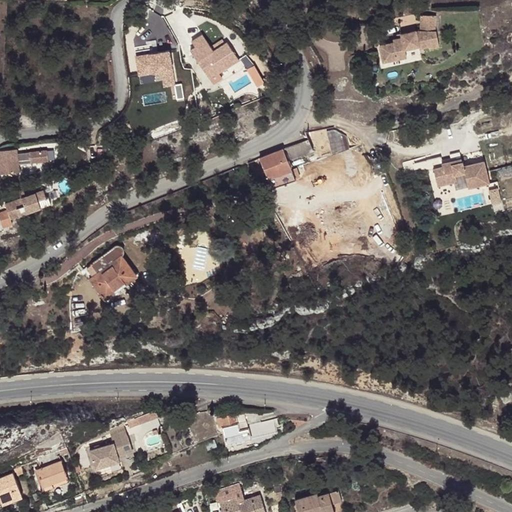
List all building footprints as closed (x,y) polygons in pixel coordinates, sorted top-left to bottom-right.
[(421,15),(421,30),(435,30),(436,15),(421,15)] [(435,30),(421,30),(416,30),(400,34),(401,37),(393,39),(393,42),(379,45),(383,62),(397,59),(407,57),(405,49),(419,46),(419,48),(428,46),(429,48),(439,46),(436,30),(435,30)] [(208,47),(194,56),(207,75),(215,70),(219,74),(240,61),(228,43),(215,51),(212,53),(208,47)] [(135,52),(137,74),(159,72),(160,86),(174,85),(172,49),(135,52)] [(210,80),(219,74),(215,70),(207,75),(210,80)] [(283,148),(248,162),(250,170),(265,169),(272,190),(296,181),(289,160),(314,151),(309,138),(283,148)] [(18,150),(0,150),(0,169),(9,170),(9,164),(18,164),(18,150)] [(442,166),(433,168),(437,187),(455,182),(457,180),(456,176),(465,174),(468,188),(489,183),(484,161),(464,166),(463,161),(451,164),(450,160),(441,163),(442,166)] [(25,175),(15,177),(16,184),(26,182),(25,175)] [(497,189),(488,191),(492,204),(500,202),(497,189)] [(6,204),(11,219),(41,208),(39,201),(47,198),(44,190),(6,204)] [(47,198),(39,201),(41,208),(52,204),(50,197),(47,198)] [(173,229),(159,233),(162,241),(176,237),(173,229)] [(75,270),(96,298),(114,284),(126,276),(111,257),(112,256),(113,256),(113,254),(114,252),(113,250),(112,248),(111,248),(108,248),(105,248),(75,270)] [(117,289),(114,284),(96,298),(99,302),(117,289)] [(244,412),(235,413),(238,421),(246,419),(244,412)] [(256,432),(270,428),(268,418),(248,423),(246,419),(238,421),(235,413),(216,413),(219,427),(223,426),(224,432),(227,443),(245,439),(253,437),(257,435),(256,432)] [(268,418),(270,428),(277,426),(275,421),(278,420),(277,415),(268,418)] [(308,419),(292,416),(295,426),(308,419)] [(110,435),(112,441),(125,437),(123,430),(110,435)] [(113,443),(89,451),(95,468),(119,460),(117,456),(133,451),(128,436),(125,437),(112,441),(113,443)] [(65,441),(56,444),(57,447),(58,450),(67,447),(65,441)] [(35,461),(41,477),(65,468),(58,450),(57,447),(37,455),(39,459),(35,461)] [(14,457),(10,459),(13,466),(15,465),(17,470),(24,467),(19,455),(14,457)] [(13,466),(0,471),(0,492),(3,497),(23,489),(13,466)] [(67,472),(65,468),(41,477),(43,482),(67,472)] [(336,480),(327,483),(330,494),(339,491),(336,480)] [(234,482),(225,485),(228,492),(237,490),(234,482)] [(314,483),(292,489),(298,511),(335,511),(330,494),(327,483),(315,486),(314,483)] [(225,488),(212,492),(215,499),(228,495),(225,488)] [(220,500),(223,511),(267,511),(262,494),(240,500),(238,494),(220,500)]
